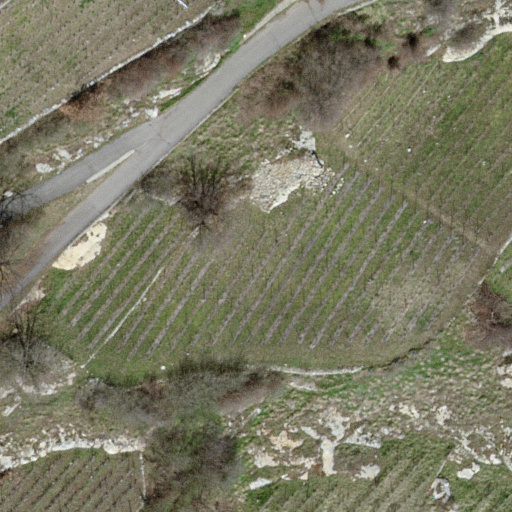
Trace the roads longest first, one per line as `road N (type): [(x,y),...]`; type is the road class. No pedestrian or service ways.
road 1 (unclassified): [(193,108),(0,296)]
road 2 (unclassified): [(0,211),(193,108)]
road 3 (unclassified): [(337,0),(257,51),(193,108)]
